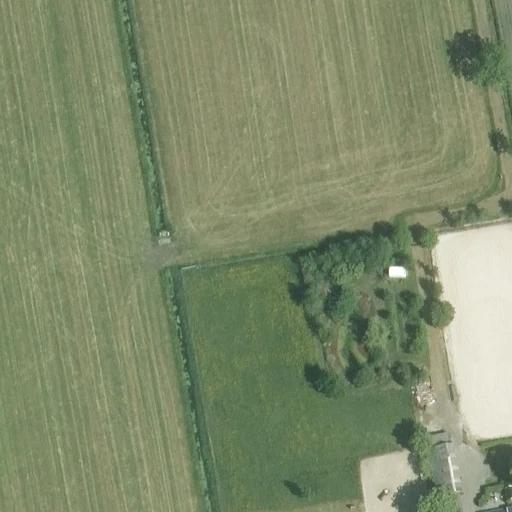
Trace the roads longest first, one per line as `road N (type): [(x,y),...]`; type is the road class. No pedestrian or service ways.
road 1 (track): [(475,511),(470,473),(445,422),(416,253),(420,223),(491,209),(511,194)]
road 2 (track): [(511,173),(481,0)]
